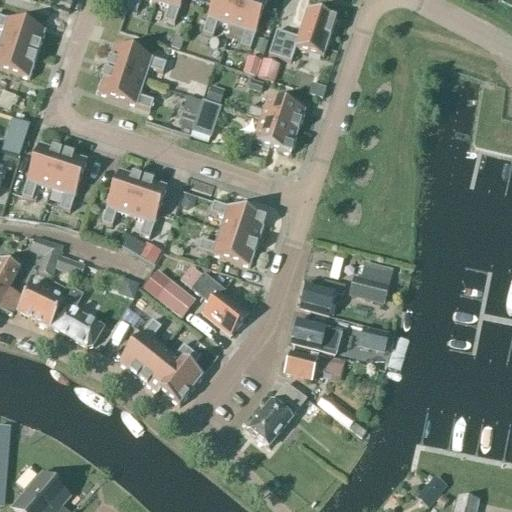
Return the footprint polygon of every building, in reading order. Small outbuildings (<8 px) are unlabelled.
[(130,0),(126,12),(137,15),(141,2),(155,6),(156,0),(130,0)] [(164,24),(174,28),(183,0),(156,0),(155,6),(168,10),(164,24)] [(241,0),(214,0),(202,37),(212,40),(217,27),(231,31),(241,0)] [(240,49),(250,53),(267,0),(266,0),(241,0),(231,31),(244,36),(240,49)] [(297,41),(276,34),(268,59),(290,67),(296,51),(324,61),(336,23),(307,14),(297,41)] [(0,20),(0,31),(3,33),(0,42),(0,46),(37,59),(45,35),(0,20)] [(174,38),(170,50),(180,53),(184,41),(174,38)] [(259,42),(254,55),(263,58),(268,45),(259,42)] [(0,73),(30,83),(37,59),(0,46),(0,73)] [(162,78),(166,67),(114,50),(106,73),(144,87),(149,73),(162,78)] [(249,60),(243,77),(256,81),(261,64),(249,60)] [(257,81),(271,85),(277,68),(263,63),(257,81)] [(150,115),(153,105),(139,100),(144,87),(106,73),(98,97),(150,115)] [(251,82),(248,92),(260,96),(263,86),(251,82)] [(211,89),(206,103),(219,108),(224,93),(211,89)] [(259,125),(298,137),(305,115),(267,102),(263,115),(249,110),(246,120),(259,125)] [(192,133),(192,135),(211,142),(221,112),(202,105),(197,121),(196,123),(192,133)] [(183,116),(179,129),(192,133),(196,123),(197,121),(183,116)] [(13,123),(3,155),(20,161),(28,137),(31,129),(13,123)] [(290,159),(298,137),(259,125),(252,146),(290,159)] [(22,200),(32,204),(36,190),(50,194),(63,156),(39,148),(22,200)] [(59,213),(69,216),(87,164),(63,156),(50,194),(63,199),(59,213)] [(101,227),(112,230),(116,216),(130,221),(143,182),(119,174),(101,227)] [(139,239),(149,242),(166,190),(143,182),(130,221),(143,225),(139,239)] [(185,199),(181,210),(188,212),(194,210),(196,203),(185,199)] [(262,234),(265,223),(213,206),(205,230),(244,243),(248,229),(262,234)] [(250,271),(253,261),(239,256),(244,243),(205,230),(197,254),(250,271)] [(38,275),(52,280),(62,251),(48,247),(38,275)] [(147,249),(139,262),(152,270),(160,257),(147,249)] [(56,272),(74,279),(76,276),(82,278),(84,270),(60,261),(56,272)] [(8,294),(19,272),(0,264),(0,314),(12,319),(21,300),(8,294)] [(191,272),(180,286),(191,294),(201,281),(191,272)] [(158,275),(144,293),(182,322),(195,305),(158,275)] [(230,341),(247,320),(224,302),(227,297),(203,278),(201,281),(191,294),(210,309),(202,319),(230,341)] [(383,308),(388,288),(353,280),(349,300),(383,308)] [(342,299),(344,290),(323,284),(321,293),(306,289),(300,313),(327,320),(333,297),(342,299)] [(133,301),(137,289),(126,285),(122,296),(133,301)] [(49,332),(63,304),(51,298),(40,293),(31,288),(16,316),(49,332)] [(71,343),(84,321),(74,316),(83,299),(72,293),(63,310),(50,332),(71,343)] [(84,321),(71,343),(87,352),(92,351),(103,332),(84,321)] [(161,331),(152,324),(118,367),(138,383),(163,351),(152,343),(161,331)] [(298,325),(292,349),(319,356),(335,360),(341,335),(333,333),(315,329),(298,325)] [(191,355),(183,349),(174,360),(163,351),(138,383),(157,398),(191,355)] [(200,362),(191,355),(157,398),(158,399),(160,396),(179,411),(203,381),(192,372),(200,362)] [(318,364),(289,357),(287,366),(284,367),(282,373),(284,376),(283,379),(311,386),(314,374),(323,376),(322,382),(339,386),(344,366),(319,360),(318,364)] [(292,412),(302,400),(285,388),(271,406),(270,406),(247,434),(256,441),(257,445),(261,448),(265,448),(268,451),(291,423),(297,415),(292,412)] [(360,444),(369,432),(355,422),(357,420),(335,403),(324,417),(360,444)] [(62,511),(60,510),(68,501),(43,479),(14,511),(62,511)] [(433,481),(424,494),(435,503),(445,491),(433,481)] [(477,511),(479,504),(458,499),(455,511),(477,511)]
